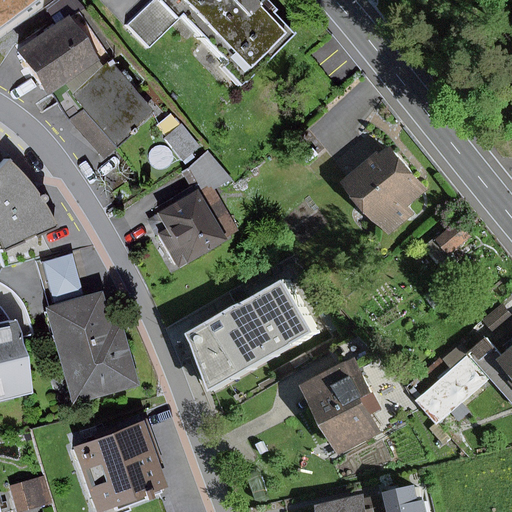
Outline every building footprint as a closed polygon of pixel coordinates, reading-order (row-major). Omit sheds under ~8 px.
[(296,35),(263,0),(148,0),(122,25),(145,50),(176,21),(239,89),(296,35)] [(152,113),(116,63),(105,71),(66,18),(17,53),(50,99),(69,85),(111,143),(152,113)] [(207,145),(184,118),(167,133),(191,160),(207,145)] [(394,145),(346,182),(390,238),(418,216),(411,207),(431,192),(394,145)] [(20,163),(10,154),(0,165),(0,234),(4,247),(59,225),(49,202),(43,191),(37,181),(20,163)] [(233,235),(197,182),(153,212),(189,265),(233,235)] [(452,250),(476,235),(465,217),(441,232),(452,250)] [(75,252),(45,259),(55,299),(85,291),(75,252)] [(329,331),(298,278),(204,331),(226,388),(329,331)] [(55,299),(44,302),(71,403),(139,385),(122,321),(113,324),(103,287),(85,291),(55,299)] [(511,331),(511,302),(490,319),(505,338),(511,331)] [(0,321),(0,398),(32,390),(13,318),(0,321)] [(475,354),(421,402),(443,426),(496,377),(475,354)] [(368,356),(319,381),(341,422),(389,397),(368,356)] [(167,485),(147,421),(73,444),(94,509),(167,485)] [(56,499),(48,474),(14,485),(22,510),(56,499)] [(438,511),(432,481),(396,489),(401,511),(438,511)] [(380,511),(376,492),(325,503),(326,511),(380,511)]
